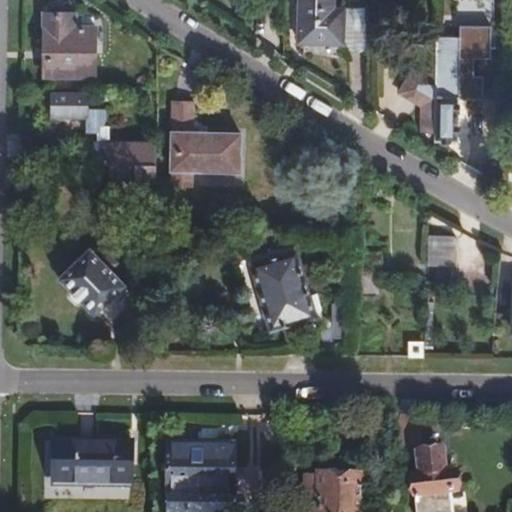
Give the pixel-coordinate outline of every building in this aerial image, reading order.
[(332,12),(331,0),(298,0),(298,43),(342,44),(342,12),(332,12)] [(366,13),(342,12),(342,44),(365,45),(366,13)] [(41,13),(40,78),(91,80),(92,31),(69,30),(69,13),(41,13)] [(455,140),(455,98),(479,97),(479,74),(469,74),(469,55),(486,54),(486,24),(454,24),(454,36),(430,36),(430,38),(430,60),(430,67),(430,98),(431,127),(431,140),(455,140)] [(417,98),(417,127),(431,127),(430,98),(430,67),(407,67),(394,87),(417,98)] [(186,127),(188,96),(167,94),(164,179),(185,180),(186,164),(233,167),(235,128),(186,127)] [(83,168),(104,169),(151,170),(151,154),(106,152),(106,146),(106,131),(101,131),(102,115),(85,114),(85,98),(50,96),(49,120),(83,121),(83,138),(95,138),(96,155),(83,154),(83,168)] [(193,96),(188,96),(186,127),(235,128),(235,123),(193,121),(193,96)] [(482,176),(508,189),(508,154),(493,154),(482,176)] [(151,170),(104,169),(103,197),(137,198),(137,203),(150,204),(151,170)] [(424,267),(454,267),(454,236),(424,236),(424,267)] [(292,253),(243,270),(263,334),(313,318),(292,253)] [(89,256),(57,285),(89,320),(94,316),(101,325),(129,301),(89,256)] [(407,338),(406,359),(422,359),(423,339),(407,338)] [(419,444),(419,416),(397,416),(396,443),(419,444)] [(34,432),(33,480),(123,482),(124,434),(34,432)] [(161,441),(162,495),(185,495),(185,503),(230,503),(229,448),(187,448),(187,442),(161,441)] [(410,469),(409,511),(443,511),(445,493),(461,494),(461,471),(444,470),(445,450),(419,449),(419,469),(410,469)] [(316,479),(302,479),(303,498),(316,498),(315,511),(363,511),(363,477),(316,476),(316,479)]
